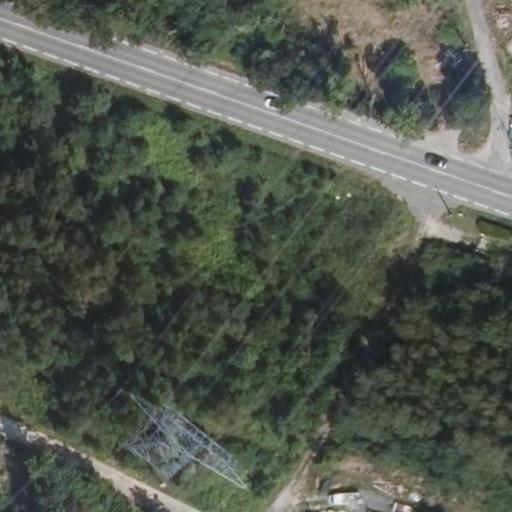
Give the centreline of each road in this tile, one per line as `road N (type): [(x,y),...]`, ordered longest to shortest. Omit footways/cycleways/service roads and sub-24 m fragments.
road 1 (track): [(471,0),(502,111),(489,161),(437,199),(339,419),(282,511)]
road 2 (primary): [(511,196),(0,20)]
road 3 (track): [(0,425),(164,511)]
